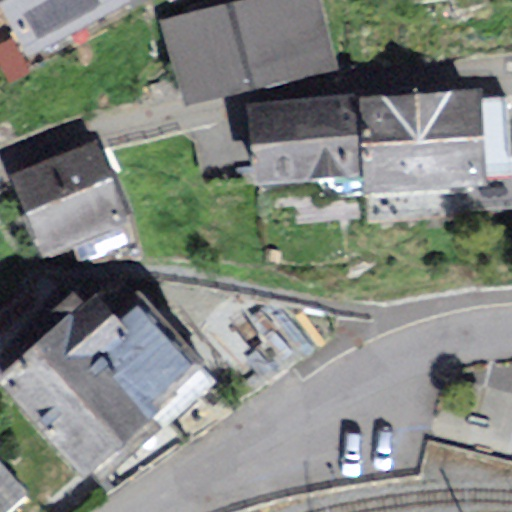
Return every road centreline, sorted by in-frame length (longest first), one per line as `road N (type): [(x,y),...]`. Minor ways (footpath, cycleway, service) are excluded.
road 1 (residential): [(0,170),(155,124),(298,96),(511,81)]
road 2 (unclassified): [(511,340),(458,342),(169,511)]
